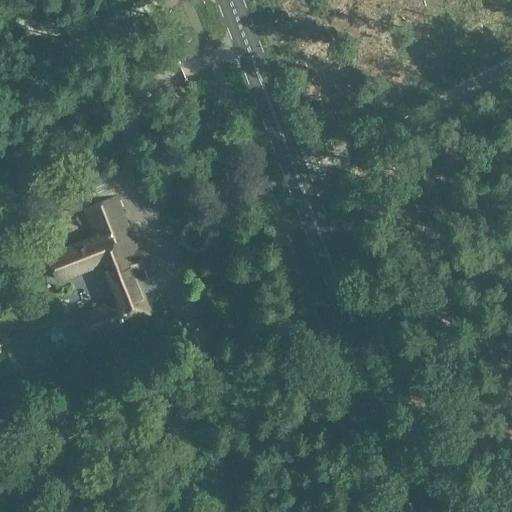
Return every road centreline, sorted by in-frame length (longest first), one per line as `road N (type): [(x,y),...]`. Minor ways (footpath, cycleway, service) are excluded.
road 1 (primary): [(424,511),(229,0)]
road 2 (track): [(511,66),(297,175)]
